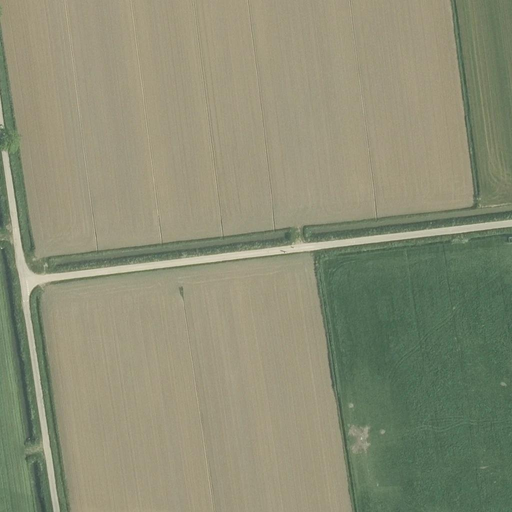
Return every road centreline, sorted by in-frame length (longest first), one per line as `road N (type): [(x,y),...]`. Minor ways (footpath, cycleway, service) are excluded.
road 1 (unclassified): [(21,283),(511,221)]
road 2 (unclassified): [(54,511),(21,283)]
road 3 (unclassified): [(21,283),(0,130)]
